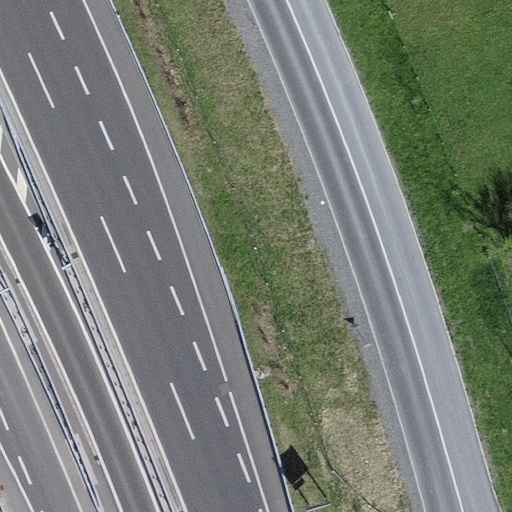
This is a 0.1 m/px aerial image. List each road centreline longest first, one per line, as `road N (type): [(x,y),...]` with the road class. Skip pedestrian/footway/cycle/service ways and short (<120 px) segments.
road 1 (trunk): [(222,511),(5,0)]
road 2 (trunk): [(0,195),(138,511)]
